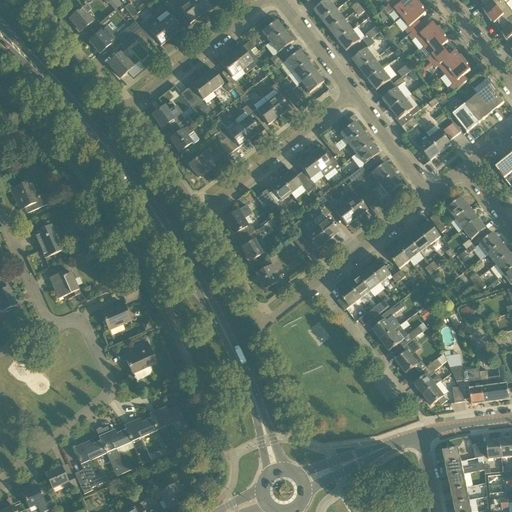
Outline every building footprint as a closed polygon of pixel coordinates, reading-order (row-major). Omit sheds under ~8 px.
[(211,8),(204,0),(191,0),(189,2),(200,16),(211,8)] [(321,22),(337,10),(328,0),(319,0),(317,2),(320,6),(314,11),(322,21),(321,22)] [(402,0),(396,0),(390,5),(384,10),(387,14),(395,8),(402,18),(420,4),(416,0),(415,0),(415,1),(414,0),(405,0),(403,2),(402,0)] [(506,4),(502,0),(486,0),(479,6),(483,12),(484,11),(486,13),(485,14),(488,18),(506,4)] [(178,8),(173,2),(168,5),(173,11),(178,8)] [(200,16),(189,2),(178,10),(189,24),(200,16)] [(362,8),(358,3),(352,8),(355,13),(362,8)] [(405,31),(409,36),(422,25),(418,21),(426,15),(422,10),(424,8),(420,4),(402,18),(409,27),(405,31)] [(493,25),(497,30),(511,18),(511,11),(506,4),(488,18),(491,22),(492,21),(494,24),(493,25)] [(137,14),(129,5),(124,8),(132,18),(137,14)] [(173,11),(168,5),(164,8),(169,15),(173,11)] [(82,9),(69,20),(80,33),(93,22),(86,15),(91,11),(87,6),(82,9)] [(362,8),(355,13),(358,17),(365,12),(362,8)] [(337,10),(321,22),(321,23),(323,21),(330,31),(329,33),(345,21),(337,10)] [(171,16),(160,24),(171,38),(182,30),(171,16)] [(511,37),(511,18),(497,30),(501,35),(502,34),(504,37),(503,38),(507,42),(511,37)] [(345,21),(329,33),(331,32),(338,42),(337,43),(352,31),(345,21)] [(276,22),(270,26),(262,32),(270,43),(286,31),(284,32),(276,22)] [(124,32),(129,38),(140,29),(139,28),(135,23),(124,32)] [(144,24),(139,28),(140,29),(144,34),(149,30),(144,24)] [(160,47),(171,38),(160,24),(149,33),(160,47)] [(426,30),(422,25),(409,36),(413,41),(418,37),(425,46),(442,32),(439,28),(437,29),(433,24),(426,30)] [(89,43),(99,55),(118,39),(107,27),(89,43)] [(365,44),(372,40),(371,39),(381,32),(377,27),(361,39),(365,44)] [(144,34),(140,29),(129,38),(120,46),(125,51),(137,41),(143,48),(144,46),(145,48),(151,43),(144,34)] [(286,31),(270,43),(278,54),(292,43),(284,32),(286,31)] [(352,31),(337,43),(338,42),(346,52),(361,42),(352,31)] [(427,59),(431,64),(444,54),(446,52),(443,47),(448,43),(444,38),(446,37),(442,32),(425,46),(432,55),(427,59)] [(372,40),(365,44),(369,49),(375,44),(372,40)] [(245,45),(250,51),(255,48),(250,42),(245,45)] [(392,47),(385,52),(389,56),(395,51),(392,47)] [(262,67),(250,51),(246,54),(241,48),(231,56),(230,54),(230,55),(242,70),(252,63),(258,71),(262,67)] [(359,72),(375,60),(367,49),(353,60),(360,71),(359,72)] [(293,73),(309,61),(307,62),(299,51),(285,62),(293,73)] [(446,52),(444,54),(431,64),(435,69),(440,66),(447,75),(465,61),(461,56),(460,57),(456,52),(450,57),(446,52)] [(108,65),(120,79),(133,68),(139,62),(133,57),(128,62),(120,54),(108,65)] [(233,90),(240,98),(244,95),(232,78),(242,70),(230,55),(229,55),(231,56),(220,64),(225,71),(221,74),(228,83),(233,90)] [(270,60),(274,64),(280,59),(276,55),(270,60)] [(280,59),(274,64),(277,68),(283,63),(280,59)] [(375,60),(359,72),(361,71),(368,81),(367,82),(383,70),(375,60)] [(301,84),(317,71),(315,72),(307,62),(309,61),(293,73),(301,84)] [(454,93),(467,82),(463,77),(471,71),(467,66),(468,65),(465,61),(447,75),(454,84),(449,87),(454,93)] [(409,64),(397,72),(402,78),(413,70),(409,64)] [(202,78),(213,93),(223,85),(212,70),(202,78)] [(383,70),(367,82),(367,83),(369,81),(377,92),(391,81),(383,70)] [(317,71),(301,84),(309,94),(323,83),(315,73),(317,71)] [(213,93),(202,78),(191,87),(202,101),(213,93)] [(389,111),(405,99),(397,89),(405,83),(402,78),(395,84),(388,89),(391,93),(383,100),(391,110),(389,111)] [(233,90),(228,83),(224,87),(229,93),(233,90)] [(271,88),(276,94),(280,90),(275,84),(271,88)] [(478,95),(492,113),(504,103),(490,86),(478,95)] [(285,92),(289,97),(291,99),(295,96),(290,89),(285,92)] [(200,106),(193,98),(187,90),(181,95),(195,113),(201,108),(200,106)] [(256,110),(244,95),(240,98),(246,107),(251,113),(256,110)] [(278,95),(267,104),(279,119),(278,118),(289,110),(278,95)] [(466,105),(480,123),(492,113),(478,95),(466,105)] [(295,96),(291,99),(295,105),(299,101),(295,96)] [(405,116),(409,121),(413,118),(412,117),(421,110),(418,106),(410,96),(405,99),(389,111),(390,112),(391,110),(399,121),(405,116)] [(432,108),(439,103),(435,99),(429,104),(432,108)] [(172,130),(178,125),(184,120),(180,115),(175,109),(171,102),(164,107),(152,116),(161,129),(167,124),(172,130)] [(200,106),(201,108),(204,112),(209,108),(204,102),(200,106)] [(267,104),(257,111),(268,126),(278,118),(279,119),(267,104)] [(480,123),(466,105),(453,115),(467,133),(480,123)] [(251,113),(246,107),(242,110),(247,116),(251,113)] [(206,114),(204,112),(201,108),(195,113),(184,120),(178,125),(182,131),(170,140),(179,153),(192,144),(193,145),(198,141),(198,140),(193,133),(189,126),(206,114)] [(249,118),(238,126),(250,142),(250,141),(249,140),(260,132),(249,118)] [(413,118),(409,121),(402,127),(407,134),(418,125),(413,118)] [(340,134),(348,145),(364,132),(362,133),(354,123),(340,134)] [(443,131),(445,133),(451,141),(462,132),(454,123),(443,131)] [(217,129),(225,139),(227,141),(231,138),(238,148),(249,140),(250,142),(238,126),(228,134),(222,125),(217,129)] [(430,139),(442,155),(443,155),(441,153),(452,145),(441,131),(430,139)] [(364,132),(348,145),(356,155),(372,143),(372,142),(370,144),(362,134),(364,132)] [(219,144),(227,155),(228,156),(234,151),(227,141),(225,139),(219,144)] [(442,155),(430,139),(420,147),(431,162),(441,154),(442,155)] [(331,151),(335,147),(330,141),(326,145),(331,151)] [(372,143),(356,155),(364,165),(356,171),(359,176),(366,171),(374,165),(371,160),(378,154),(370,144),(372,143)] [(308,156),(320,172),(324,177),(334,169),(336,172),(341,169),(323,146),(309,158),(308,156)] [(331,151),(332,153),(336,157),(340,154),(335,147),(331,151)] [(211,169),(210,169),(215,166),(211,160),(206,163),(201,156),(189,166),(198,178),(211,169)] [(308,156),(309,158),(298,166),(310,180),(320,172),(308,156)] [(511,156),(500,166),(499,173),(511,188),(511,156)] [(371,174),(379,185),(395,173),(395,172),(393,174),(385,163),(371,174)] [(366,171),(359,176),(353,181),(357,186),(364,181),(363,180),(369,175),(366,171)] [(279,178),(279,179),(291,194),(302,186),(291,172),(280,180),(279,178)] [(395,173),(379,185),(387,195),(401,184),(393,174),(395,173)] [(291,194),(279,179),(280,180),(269,188),(281,203),(291,194)] [(311,181),(311,182),(307,185),(312,191),(316,188),(311,181)] [(35,203),(32,195),(27,184),(10,191),(14,200),(16,199),(21,210),(19,210),(19,211),(26,208),(28,213),(26,214),(47,205),(44,199),(35,203)] [(307,185),(302,188),(307,194),(312,191),(307,185)] [(349,201),(345,204),(357,221),(358,220),(356,219),(367,211),(357,199),(361,196),(356,189),(352,192),(353,194),(347,199),(349,201)] [(265,191),(256,198),(264,208),(273,201),(265,191)] [(243,197),(247,204),(255,200),(251,192),(243,197)] [(363,197),(365,200),(371,208),(377,203),(369,192),(363,197)] [(470,209),(462,198),(448,209),(456,220),(471,208),(471,207),(470,209)] [(287,210),(282,204),(278,207),(283,214),(287,210)] [(357,221),(345,204),(334,213),(346,227),(356,219),(357,221)] [(329,205),(325,208),(330,214),(334,211),(329,205)] [(251,214),(249,211),(246,206),(224,220),(233,235),(238,233),(242,240),(251,235),(242,220),(251,214)] [(325,218),(330,214),(325,208),(320,212),(325,218)] [(464,230),(479,218),(478,219),(470,209),(472,208),(471,208),(456,220),(464,230)] [(430,219),(437,227),(441,224),(445,228),(446,226),(437,214),(430,219)] [(479,218),(464,230),(472,241),(486,230),(478,219),(480,218),(479,218)] [(326,219),(316,227),(328,243),(329,243),(327,241),(338,233),(326,219)] [(419,231),(430,246),(441,238),(430,223),(419,231)] [(441,224),(437,227),(442,234),(446,230),(444,228),(445,228),(441,224)] [(255,232),(253,234),(257,239),(241,248),(249,262),(262,255),(262,256),(269,251),(260,236),(267,231),(263,225),(255,232)] [(51,226),(30,236),(36,248),(39,246),(45,259),(62,251),(57,241),(59,241),(57,235),(55,236),(51,226)] [(328,243),(316,227),(306,235),(317,250),(327,242),(328,243)] [(408,238),(420,254),(430,246),(419,231),(418,230),(419,231),(409,239),(408,238)] [(480,245),(488,255),(504,243),(502,244),(494,234),(480,245)] [(313,253),(306,245),(300,237),(294,242),(300,250),(306,258),(313,253)] [(397,246),(398,247),(399,247),(410,262),(420,254),(408,238),(409,239),(403,244),(402,242),(397,246)] [(473,245),(469,241),(463,246),(467,250),(473,245)] [(496,265),(511,253),(510,254),(502,244),(504,243),(488,255),(496,265)] [(473,245),(467,250),(470,254),(476,249),(473,245)] [(399,247),(398,247),(388,255),(399,270),(410,262),(399,247)] [(451,259),(455,256),(450,250),(446,253),(451,259)] [(504,276),(511,269),(511,256),(510,255),(511,253),(496,265),(504,276)] [(264,290),(272,286),(277,283),(272,274),(281,269),(275,257),(259,265),(263,271),(256,274),(264,290)] [(369,268),(368,268),(381,284),(383,287),(385,287),(389,284),(389,282),(387,279),(391,276),(380,262),(370,270),(369,268)] [(434,262),(430,266),(435,272),(439,269),(434,262)] [(435,272),(430,266),(425,269),(430,276),(435,272)] [(358,276),(370,292),(381,284),(368,268),(370,270),(360,278),(358,276)] [(401,271),(396,274),(401,281),(406,277),(401,271)] [(56,289),(54,290),(58,299),(73,292),(78,290),(70,274),(62,277),(61,273),(49,279),(53,287),(54,286),(56,289)] [(401,281),(396,274),(392,278),(397,284),(401,281)] [(480,278),(476,274),(470,279),(473,283),(480,278)] [(370,292),(358,276),(359,278),(349,285),(348,284),(360,300),(370,292)] [(480,278),(473,283),(477,288),(483,283),(480,278)] [(483,283),(477,288),(480,292),(486,287),(483,283)] [(348,284),(349,286),(339,294),(350,308),(360,300),(348,284)] [(126,304),(141,297),(136,286),(121,293),(126,304)] [(0,313),(16,306),(8,288),(0,291),(0,313)] [(384,301),(380,304),(385,310),(389,307),(384,301)] [(394,331),(386,322),(404,308),(400,303),(380,318),(384,322),(373,331),(381,341),(394,331)] [(385,310),(380,304),(376,308),(380,314),(385,310)] [(130,321),(123,305),(101,315),(108,331),(130,321)] [(472,314),(469,306),(461,310),(464,317),(472,314)] [(430,309),(421,312),(423,320),(432,318),(430,309)] [(369,312),(367,314),(359,320),(364,327),(374,319),(369,312)] [(400,344),(403,349),(414,341),(413,340),(422,333),(419,328),(408,336),(404,331),(403,331),(400,327),(394,331),(381,341),(389,352),(400,344)] [(411,356),(415,353),(420,349),(414,341),(403,349),(407,354),(396,362),(406,374),(417,365),(411,356)] [(133,375),(134,375),(137,381),(149,375),(150,375),(150,374),(151,373),(151,372),(151,371),(151,370),(151,369),(150,367),(156,365),(146,343),(133,349),(136,356),(126,360),(129,368),(130,368),(133,375)] [(430,375),(442,366),(437,360),(425,369),(430,375)] [(472,405),(484,404),(480,373),(479,369),(462,371),(462,368),(451,370),(456,382),(464,381),(464,382),(468,381),(472,405)] [(487,372),(480,373),(484,404),(509,400),(507,385),(489,387),(487,372)] [(414,385),(423,396),(436,386),(435,386),(442,381),(438,376),(432,381),(427,375),(414,385)] [(431,407),(443,397),(444,397),(436,386),(423,396),(431,407)] [(465,402),(460,389),(459,388),(452,389),(453,394),(455,404),(465,402)] [(165,407),(149,414),(151,418),(151,419),(157,432),(167,454),(183,447),(180,440),(172,444),(165,428),(180,421),(174,408),(167,411),(165,407)] [(126,430),(125,430),(131,443),(142,466),(152,461),(141,438),(157,432),(151,419),(142,423),(140,419),(124,426),(126,430)] [(98,437),(100,441),(106,454),(116,477),(140,467),(138,463),(131,466),(129,463),(123,466),(116,450),(131,443),(125,430),(116,434),(114,430),(98,437)] [(511,439),(500,441),(502,458),(511,457),(511,439)] [(106,454),(100,441),(91,445),(89,441),(73,448),(83,471),(75,474),(84,495),(92,491),(91,488),(96,486),(97,488),(106,484),(105,482),(107,481),(104,474),(95,478),(88,462),(106,454)] [(488,460),(502,458),(500,441),(487,442),(488,460)] [(473,446),(475,456),(475,459),(483,458),(483,456),(482,444),(473,446)] [(443,452),(445,465),(461,462),(459,449),(443,452)] [(470,474),(484,471),(484,467),(483,467),(483,464),(468,467),(467,461),(462,462),(461,462),(445,465),(448,478),(470,474)] [(72,475),(65,478),(61,468),(45,475),(53,490),(63,485),(66,493),(77,488),(72,475)] [(169,510),(185,500),(178,488),(188,482),(182,471),(171,477),(176,485),(160,494),(169,510)] [(132,510),(128,511),(143,511),(156,503),(139,474),(132,477),(142,495),(135,498),(128,503),(132,510)] [(473,486),(470,474),(448,478),(451,491),(467,488),(466,487),(473,486)] [(200,479),(194,488),(199,492),(206,484),(200,479)] [(40,494),(37,487),(22,494),(29,510),(37,506),(38,511),(45,511),(54,508),(49,495),(42,498),(40,494)] [(451,491),(453,504),(469,501),(467,488),(451,491)] [(508,499),(501,500),(501,505),(509,504),(508,504),(511,503),(511,492),(507,493),(508,499)] [(453,504),(454,511),(478,511),(476,500),(469,501),(453,504)]
